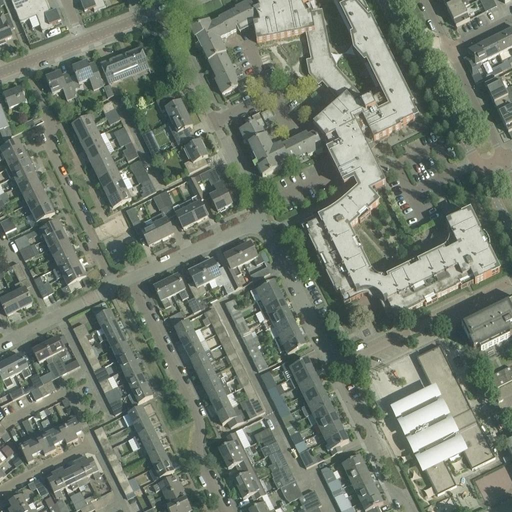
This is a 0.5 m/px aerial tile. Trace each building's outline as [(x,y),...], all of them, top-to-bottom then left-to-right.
[(18,0),(12,3),(15,12),(45,0),(18,0)] [(45,0),(15,12),(16,12),(16,14),(20,24),(36,17),(42,33),(54,29),(53,26),(61,22),(57,10),(50,13),(46,2),(45,0)] [(82,0),(80,1),(85,13),(93,10),(95,13),(106,8),(102,0),(82,0)] [(226,16),(219,19),(220,22),(211,26),(209,22),(191,31),(195,40),(197,39),(217,80),(215,81),(222,96),(238,89),(240,94),(249,90),(239,69),(234,72),(231,66),(226,55),(227,54),(225,51),(223,46),(225,45),(224,45),(226,41),(225,39),(228,37),(228,36),(253,23),(254,25),(253,25),(256,36),(257,44),(307,34),(312,62),(308,62),(310,70),(313,70),(316,76),(314,78),(319,84),(322,82),(341,103),(314,126),(313,127),(314,128),(313,129),(313,131),(305,135),(298,138),(294,140),(282,146),(281,145),(278,147),(277,145),(273,143),(271,144),(267,136),(266,136),(264,133),(263,131),(268,129),(264,122),(261,114),(252,119),(255,124),(240,131),(247,146),(249,146),(260,168),(258,169),(263,178),(282,169),(280,166),(288,161),(289,164),(307,155),(308,157),(323,149),(321,145),(324,143),(328,152),(328,153),(332,163),(332,164),(339,177),(344,187),(354,182),(356,185),(359,191),(351,199),(346,203),(340,208),(333,213),(326,217),(319,220),(320,222),(309,227),(308,226),(309,226),(309,225),(302,229),(306,237),(307,237),(306,236),(308,236),(320,259),(318,260),(317,260),(323,272),(324,272),(325,271),(337,295),(339,294),(342,299),(341,299),(345,306),(351,302),(357,299),(358,299),(360,298),(362,297),(364,296),(366,296),(368,296),(369,296),(369,298),(371,299),(374,300),(375,299),(376,299),(377,300),(380,302),(381,305),(383,309),(386,314),(385,314),(389,321),(395,318),(395,317),(400,315),(401,317),(425,305),(426,307),(425,307),(426,308),(438,301),(437,301),(437,300),(460,288),(461,289),(461,290),(468,287),(471,285),(473,284),(474,283),(475,285),(500,273),(488,249),(489,248),(490,248),(490,247),(490,245),(489,244),(489,243),(488,241),(488,240),(487,239),(486,238),(485,236),(484,235),(483,236),(484,236),(482,237),(470,213),(458,219),(457,219),(447,224),(446,225),(449,232),(447,233),(448,234),(448,235),(449,236),(449,237),(449,238),(449,239),(449,240),(450,240),(450,239),(451,239),(453,238),(455,244),(448,247),(447,247),(447,246),(446,246),(446,247),(445,248),(444,249),(443,249),(442,250),(441,250),(442,252),(419,264),(418,262),(419,262),(419,261),(406,268),(407,268),(408,269),(388,279),(387,278),(388,277),(387,277),(386,277),(385,278),(384,278),(383,278),(382,278),(381,278),(380,278),(379,278),(378,278),(377,277),(376,276),(375,276),(375,275),(374,275),(374,274),(373,273),(373,272),(372,271),(372,272),(370,273),(361,253),(362,253),(363,253),(357,240),(357,241),(355,242),(349,230),(359,222),(360,223),(360,224),(371,215),(371,214),(370,215),(369,213),(379,204),(375,200),(370,194),(373,192),(374,192),(375,192),(384,187),(386,186),(385,185),(380,173),(369,152),(378,144),(377,142),(401,130),(400,128),(418,119),(416,116),(412,106),(414,105),(408,93),(400,78),(399,79),(394,67),(395,67),(394,65),(393,66),(387,54),(388,54),(388,52),(387,53),(381,41),(382,41),(381,39),(380,40),(375,28),(376,28),(375,26),(374,27),(368,15),(369,15),(369,13),(368,14),(362,2),(363,2),(362,0),(259,0),(256,2),(259,9),(255,11),(250,1),(235,9),(236,11),(228,15),(226,16)] [(453,0),(444,4),(450,16),(464,9),(470,6),(467,0),(453,0)] [(485,0),(479,0),(486,14),(491,11),(485,0)] [(492,0),(485,0),(491,11),(496,8),(492,0)] [(464,9),(450,16),(456,28),(470,21),(464,9)] [(12,38),(10,32),(15,30),(9,15),(3,17),(0,18),(0,46),(6,44),(5,41),(12,38)] [(511,30),(503,35),(510,50),(511,48),(511,30)] [(503,35),(491,41),(498,56),(510,50),(503,35)] [(491,41),(479,47),(486,62),(498,56),(491,41)] [(471,57),(465,60),(473,77),(479,74),(476,67),(486,62),(479,47),(468,52),(471,57)] [(141,50),(101,66),(105,75),(109,85),(132,75),(131,71),(147,65),(141,50)] [(87,63),(72,69),(79,87),(89,83),(93,92),(104,88),(100,77),(94,80),(87,63)] [(61,73),(46,79),(52,96),(62,92),(63,92),(67,102),(78,98),(75,91),(73,88),(70,78),(64,81),(61,73)] [(485,86),(491,98),(511,88),(510,88),(508,89),(505,82),(501,84),(499,79),(485,86)] [(110,86),(104,88),(109,100),(115,97),(110,86)] [(491,98),(497,110),(511,103),(508,98),(511,96),(511,91),(511,88),(491,98)] [(7,104),(9,111),(25,105),(27,105),(26,102),(24,98),(25,96),(23,96),(21,89),(5,95),(5,94),(3,95),(4,98),(4,97),(6,102),(5,104),(7,104)] [(171,122),(172,123),(185,117),(185,116),(187,115),(185,116),(179,104),(181,103),(175,105),(171,95),(156,102),(161,113),(166,111),(171,122)] [(107,120),(117,115),(111,103),(101,108),(107,120)] [(497,110),(502,122),(511,116),(511,106),(511,103),(497,110)] [(10,128),(3,110),(2,110),(0,111),(0,131),(0,132),(3,131),(7,129),(10,128)] [(117,115),(107,120),(110,127),(121,122),(117,115)] [(511,116),(502,122),(508,134),(511,131),(511,116)] [(171,122),(167,124),(173,136),(178,147),(193,140),(188,130),(193,127),(191,128),(185,117),(172,123),(171,122)] [(73,134),(75,138),(95,128),(91,118),(72,127),(75,133),(73,134)] [(25,124),(11,131),(14,137),(22,133),(23,133),(28,130),(25,124)] [(3,131),(0,132),(4,142),(14,137),(11,131),(10,128),(7,129),(3,131)] [(78,140),(81,146),(100,137),(95,128),(75,138),(76,141),(78,140)] [(117,140),(127,135),(124,129),(114,134),(117,140)] [(121,149),(125,147),(131,143),(127,135),(117,140),(121,149)] [(82,153),(84,156),(104,146),(100,137),(81,146),(84,152),(82,153)] [(0,148),(0,162),(5,160),(26,150),(24,147),(22,148),(19,142),(6,148),(5,146),(0,148)] [(186,150),(191,162),(184,165),(189,175),(192,173),(193,174),(211,164),(208,165),(205,159),(208,158),(205,152),(200,143),(201,143),(200,142),(186,150)] [(123,152),(126,157),(136,152),(131,143),(125,147),(127,151),(123,152)] [(88,158),(91,164),(109,155),(104,146),(84,156),(85,159),(88,158)] [(161,155),(157,147),(149,151),(150,153),(153,159),(161,155)] [(26,150),(5,160),(10,169),(30,159),(26,150)] [(139,158),(136,152),(126,157),(129,163),(139,158)] [(91,171),(93,175),(113,164),(109,155),(91,164),(93,170),(91,171)] [(10,169),(6,171),(10,180),(14,178),(35,168),(30,159),(10,169)] [(130,167),(135,176),(145,171),(141,162),(130,167)] [(97,176),(100,183),(118,174),(113,164),(93,175),(94,178),(97,176)] [(14,178),(18,187),(37,178),(34,173),(36,172),(35,168),(14,178)] [(214,169),(199,177),(202,182),(203,183),(208,181),(212,188),(214,187),(215,188),(218,195),(211,199),(218,213),(232,206),(214,169)] [(150,180),(145,171),(135,176),(139,186),(141,185),(150,180)] [(100,189),(102,193),(122,183),(118,174),(100,183),(102,188),(100,189)] [(18,187),(23,197),(44,186),(42,183),(40,184),(37,178),(18,187)] [(194,207),(188,210),(196,224),(208,218),(200,204),(205,201),(197,184),(195,179),(188,182),(195,195),(196,198),(191,201),(194,207)] [(150,180),(141,185),(143,188),(141,189),(144,195),(142,196),(144,200),(156,194),(150,180)] [(106,195),(109,201),(127,192),(122,183),(102,193),(103,196),(106,195)] [(23,197),(27,206),(46,197),(43,191),(45,190),(44,186),(23,197)] [(127,192),(109,201),(111,206),(109,208),(111,211),(131,201),(127,192)] [(160,196),(166,209),(173,205),(170,199),(168,195),(167,193),(160,196)] [(166,209),(160,196),(153,200),(159,212),(166,209)] [(27,206),(32,215),(53,205),(51,201),(49,203),(46,197),(27,206)] [(443,218),(454,214),(448,197),(437,201),(443,218)] [(53,205),(32,215),(37,225),(55,216),(52,209),(55,208),(53,205)] [(179,207),(173,210),(174,211),(179,221),(184,230),(196,224),(188,210),(182,213),(179,207)] [(162,241),(151,221),(145,224),(145,223),(141,225),(133,209),(126,213),(137,235),(142,233),(149,247),(162,241)] [(160,224),(154,226),(162,241),(174,235),(170,226),(164,215),(164,214),(157,217),(160,224)] [(11,219),(0,224),(3,229),(13,224),(11,219)] [(45,241),(46,242),(66,232),(64,228),(62,229),(59,223),(41,232),(45,241)] [(16,230),(13,224),(3,229),(6,235),(16,230)] [(36,232),(15,242),(20,252),(31,246),(29,241),(38,237),(36,232)] [(46,242),(50,251),(68,242),(65,236),(68,235),(66,232),(46,242)] [(50,251),(55,260),(75,250),(73,246),(71,247),(68,242),(50,251)] [(251,244),(237,251),(244,265),(253,260),(256,267),(264,263),(261,257),(258,259),(251,244)] [(31,246),(20,252),(23,258),(33,253),(35,258),(40,256),(35,246),(31,247),(31,246)] [(55,260),(59,269),(77,260),(74,254),(77,253),(75,250),(55,260)] [(233,274),(227,277),(235,293),(242,289),(239,283),(237,278),(241,276),(237,268),(244,265),(237,251),(224,257),(233,274)] [(33,253),(23,258),(25,263),(35,258),(33,253)] [(59,269),(64,278),(84,268),(82,264),(80,266),(77,260),(59,269)] [(213,262),(200,268),(209,285),(215,282),(218,288),(223,287),(228,296),(235,293),(227,277),(224,272),(219,275),(213,262)] [(19,265),(12,268),(18,281),(25,277),(19,265)] [(86,279),(83,272),(86,271),(84,268),(64,278),(71,294),(82,288),(79,282),(82,281),(85,279),(86,279)] [(200,268),(189,273),(195,286),(189,289),(195,300),(201,312),(205,310),(200,299),(206,294),(203,287),(209,285),(200,268)] [(267,269),(251,277),(254,284),(270,275),(267,269)] [(34,270),(30,272),(33,278),(38,276),(34,270)] [(43,277),(35,281),(38,289),(43,287),(45,286),(43,283),(44,282),(45,282),(43,277)] [(178,277),(166,283),(173,298),(179,294),(183,302),(189,299),(178,277)] [(19,294),(12,297),(20,312),(33,305),(25,290),(21,283),(15,286),(19,294)] [(173,298),(166,283),(154,289),(165,310),(171,308),(167,300),(173,298)] [(251,293),(256,304),(279,293),(274,283),(263,289),(262,287),(251,293)] [(49,284),(45,286),(43,287),(48,297),(54,295),(49,284)] [(43,287),(38,289),(43,300),(48,297),(43,287)] [(20,312),(12,297),(7,299),(4,293),(0,294),(0,302),(3,309),(7,318),(20,312)] [(279,293),(256,304),(261,313),(284,302),(279,293)] [(195,300),(188,303),(194,315),(201,312),(195,300)] [(240,312),(235,301),(225,305),(231,316),(240,312)] [(479,348),(481,352),(482,352),(511,336),(511,301),(462,326),(474,351),(479,348)] [(272,319),(288,311),(284,302),(261,313),(265,322),(270,320),(272,319)] [(208,319),(211,325),(220,321),(214,310),(206,314),(208,319)] [(272,324),(274,329),(293,320),(288,311),(272,319),(270,320),(272,324)] [(101,328),(102,330),(116,323),(111,312),(96,319),(101,328)] [(240,312),(231,316),(235,326),(245,321),(240,312)] [(170,319),(173,326),(185,320),(181,313),(170,319)] [(274,329),(279,339),(297,329),(293,320),(274,329)] [(249,331),(245,321),(235,326),(240,335),(249,331)] [(175,329),(180,341),(194,334),(189,322),(175,329)] [(99,338),(101,344),(107,341),(121,334),(116,323),(102,330),(105,335),(99,338)] [(78,341),(86,337),(89,336),(84,325),(73,331),(78,341)] [(274,341),(278,350),(301,338),(297,329),(279,339),(274,341)] [(253,340),(249,331),(240,335),(244,344),(253,340)] [(127,344),(124,339),(125,338),(123,334),(122,335),(121,334),(107,341),(112,351),(127,344)] [(180,341),(185,351),(200,344),(194,334),(180,341)] [(88,342),(86,337),(78,341),(80,345),(88,342)] [(50,343),(46,346),(62,377),(69,374),(62,360),(67,357),(58,339),(58,340),(57,338),(49,342),(50,343)] [(301,338),(278,350),(281,354),(285,352),(288,357),(306,348),(302,339),(301,338)] [(258,348),(253,340),(244,344),(249,353),(258,348)] [(112,351),(118,362),(132,355),(127,344),(112,351)] [(185,351),(191,362),(211,352),(210,352),(205,355),(200,344),(185,351)] [(62,377),(46,346),(41,348),(40,346),(33,350),(34,352),(33,352),(39,364),(46,361),(49,366),(47,367),(55,381),(62,377)] [(99,358),(94,347),(84,352),(89,363),(97,359),(99,358)] [(262,358),(258,348),(249,353),(253,363),(262,358)] [(440,348),(421,357),(417,359),(434,393),(418,401),(421,407),(418,408),(417,408),(411,411),(409,407),(396,413),(438,497),(457,488),(444,463),(463,453),(472,471),(496,460),(475,418),(468,403),(440,348)] [(191,362),(196,373),(210,366),(216,363),(211,352),(191,362)] [(481,352),(476,355),(480,364),(487,361),(482,352),(481,352)] [(125,359),(118,362),(123,373),(137,366),(132,355),(125,359)] [(21,356),(9,362),(16,377),(22,374),(25,380),(32,377),(21,356)] [(268,369),(262,358),(253,363),(259,374),(268,369)] [(313,370),(308,360),(303,363),(300,358),(282,367),(285,373),(290,370),(294,379),(295,379),(313,370)] [(102,370),(97,359),(89,363),(94,374),(102,370)] [(16,377),(9,362),(0,366),(0,375),(3,382),(3,383),(4,383),(7,390),(14,386),(10,379),(16,377)] [(240,363),(232,367),(238,379),(246,375),(240,363)] [(123,373),(128,384),(142,377),(137,366),(123,373)] [(196,373),(201,384),(216,376),(210,366),(196,373)] [(485,380),(490,392),(511,381),(511,370),(511,367),(485,380)] [(110,379),(105,368),(102,370),(94,374),(99,384),(107,380),(110,379)] [(317,379),(313,370),(295,379),(294,379),(290,381),(294,391),(299,388),(317,379)] [(277,388),(269,373),(261,377),(268,392),(277,388)] [(224,386),(226,385),(227,385),(221,374),(216,376),(201,384),(207,394),(224,386)] [(38,389),(44,386),(38,376),(31,379),(37,390),(38,389)] [(128,384),(133,394),(134,395),(148,388),(142,377),(128,384)] [(299,388),(303,397),(322,388),(317,379),(299,388)] [(112,391),(107,380),(99,384),(105,395),(115,390),(115,389),(112,391)] [(249,381),(238,387),(240,391),(251,385),(249,381)] [(52,382),(45,386),(50,395),(56,392),(52,382)] [(231,395),(226,385),(224,386),(207,394),(212,405),(231,395)] [(50,395),(45,386),(44,386),(38,389),(43,399),(50,395)] [(153,398),(148,388),(134,395),(133,394),(128,397),(133,408),(153,398)] [(281,397),(277,388),(268,392),(272,401),(281,397)] [(308,406),(308,407),(326,398),(322,388),(303,397),(308,406)] [(10,395),(13,402),(26,396),(22,389),(10,395)] [(43,399),(38,389),(37,390),(31,393),(36,402),(43,399)] [(121,401),(115,390),(105,395),(110,406),(121,401)] [(493,393),(499,404),(503,401),(498,391),(493,393)] [(212,405),(217,416),(231,409),(226,398),(231,396),(231,395),(212,405)] [(256,395),(248,400),(257,418),(265,414),(256,395)] [(286,406),(281,397),(272,401),(277,411),(286,406)] [(313,416),(331,407),(326,398),(308,407),(308,406),(302,409),(306,419),(312,416),(313,416)] [(68,400),(62,402),(65,408),(71,406),(68,400)] [(121,401),(110,406),(116,417),(126,412),(121,401)] [(502,412),(499,407),(497,403),(492,406),(496,415),(502,412)] [(290,415),(286,406),(277,411),(282,420),(290,415)] [(313,416),(317,425),(335,416),(331,407),(313,416)] [(142,408),(122,418),(127,429),(133,426),(148,419),(142,408)] [(231,409),(217,416),(223,427),(228,424),(231,430),(244,424),(240,417),(237,419),(232,411),(231,409)] [(295,425),(290,415),(282,420),(286,429),(295,425)] [(317,425),(322,434),(340,425),(335,416),(317,425)] [(70,424),(65,427),(73,443),(78,440),(76,436),(82,434),(74,417),(68,420),(70,424)] [(133,426),(139,437),(153,430),(148,419),(133,426)] [(57,425),(52,428),(60,445),(65,442),(67,446),(73,443),(65,427),(59,430),(57,425)] [(300,434),(295,425),(286,429),(291,438),(300,434)] [(322,434),(326,444),(344,434),(340,425),(322,434)] [(48,435),(43,438),(51,454),(56,451),(54,447),(60,445),(52,428),(46,430),(48,435)] [(100,444),(108,439),(102,428),(94,432),(100,444)] [(8,434),(4,429),(0,432),(0,440),(2,439),(6,444),(11,440),(8,434)] [(139,437),(127,442),(133,453),(144,448),(158,441),(153,430),(139,437)] [(270,430),(254,437),(258,444),(262,442),(272,437),(273,436),(270,431),(270,430)] [(230,445),(219,451),(224,461),(245,451),(251,448),(242,431),(227,438),(230,445)] [(304,443),(300,434),(291,438),(295,447),(304,443)] [(340,448),(349,444),(344,434),(326,444),(333,457),(343,452),(340,448)] [(51,454),(43,438),(37,441),(35,435),(29,438),(38,455),(43,453),(45,457),(51,454)] [(272,437),(262,442),(265,449),(276,443),(273,436),(272,437)] [(38,455),(29,438),(23,441),(26,446),(20,449),(28,465),(34,462),(32,458),(38,455)] [(105,454),(113,450),(108,439),(100,444),(105,454)] [(144,448),(149,458),(164,451),(158,441),(144,448)] [(10,444),(1,451),(8,459),(17,451),(12,442),(10,444)] [(309,452),(304,443),(295,447),(300,457),(309,452)] [(111,466),(118,462),(113,450),(105,454),(111,466)] [(149,458),(155,469),(169,462),(164,451),(149,458)] [(224,461),(221,463),(225,469),(227,470),(228,469),(229,471),(239,465),(242,470),(252,465),(245,451),(224,461)] [(311,451),(309,452),(300,457),(306,470),(318,464),(311,451)] [(288,467),(281,452),(271,456),(268,458),(272,466),(276,464),(279,471),(288,467)] [(340,462),(347,476),(365,467),(360,457),(355,460),(353,456),(340,462)] [(85,459),(80,462),(88,479),(94,476),(96,480),(101,477),(93,461),(87,463),(85,459)] [(76,469),(71,471),(79,489),(85,486),(83,481),(88,479),(80,462),(74,465),(76,469)] [(111,466),(116,477),(124,473),(118,462),(111,466)] [(169,462),(155,469),(149,472),(155,483),(174,473),(169,462)] [(232,484),(237,493),(260,481),(252,465),(242,470),(245,476),(234,481),(234,482),(233,483),(232,484)] [(69,467),(58,473),(66,490),(72,487),(74,491),(79,489),(71,471),(69,467)] [(295,482),(288,467),(279,471),(272,475),(274,480),(278,482),(281,481),(284,488),(291,484),(295,482)] [(347,476),(351,485),(369,476),(365,467),(347,476)] [(330,473),(328,468),(321,472),(323,476),(330,473)] [(336,481),(332,472),(330,473),(323,476),(327,485),(336,481)] [(52,475),(46,478),(57,500),(63,497),(61,492),(66,490),(58,473),(52,476),(52,475)] [(116,477),(121,487),(129,483),(124,473),(116,477)] [(351,485),(356,494),(374,486),(369,476),(351,485)] [(176,477),(153,488),(156,494),(162,491),(163,494),(180,485),(176,477)] [(37,482),(44,497),(49,495),(41,480),(37,482)] [(343,489),(338,480),(336,481),(327,485),(332,495),(341,490),(343,489)] [(260,481),(237,493),(240,500),(241,500),(243,500),(244,501),(254,496),(257,501),(267,496),(260,481)] [(303,497),(295,482),(291,484),(284,488),(281,489),(286,500),(290,504),(303,498),(303,497)] [(134,493),(129,483),(121,487),(126,497),(134,493)] [(163,494),(167,503),(185,494),(180,485),(163,494)] [(356,494),(361,504),(378,495),(374,486),(356,494)] [(346,500),(341,490),(332,495),(337,504),(346,500)] [(9,511),(20,511),(29,507),(25,502),(29,500),(26,494),(9,504),(13,509),(9,511)] [(168,509),(168,511),(170,511),(188,504),(186,501),(187,500),(185,494),(167,503),(170,508),(168,509)] [(79,504),(74,507),(77,511),(78,511),(81,511),(88,507),(87,505),(85,501),(82,495),(80,496),(78,502),(79,504)] [(378,495),(361,504),(364,511),(380,511),(378,507),(383,505),(378,495)] [(96,496),(85,501),(87,505),(91,503),(98,500),(96,496)] [(147,498),(153,509),(157,507),(151,496),(147,498)] [(45,501),(49,509),(55,506),(51,498),(45,501)] [(322,507),(318,499),(302,507),(304,510),(300,511),(312,511),(319,509),(318,509),(322,507)] [(340,511),(344,511),(352,508),(347,499),(346,500),(337,504),(340,511)] [(57,504),(60,511),(65,508),(62,501),(57,504)]
